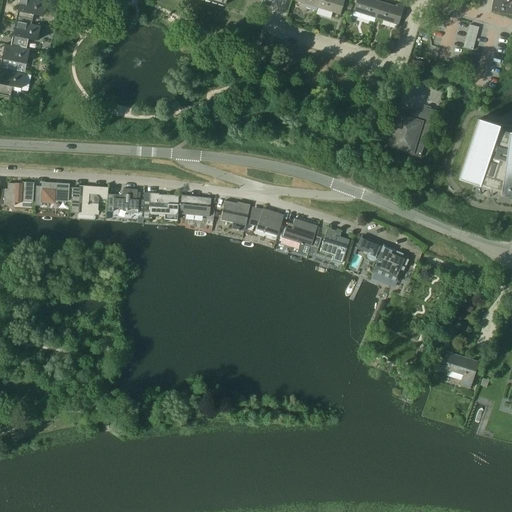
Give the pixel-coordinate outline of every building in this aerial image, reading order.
[(19,0),(16,21),(32,24),(34,14),(42,16),(45,2),(35,0),(19,0)] [(295,0),(295,1),(317,8),(319,0),(295,0)] [(339,15),(343,0),(319,0),(317,8),(339,15)] [(356,0),(353,11),(375,18),(380,2),(371,0),(356,0)] [(511,0),(492,0),(491,12),(502,14),(511,15),(511,0)] [(380,2),(375,18),(397,25),(403,6),(398,4),(397,8),(380,2)] [(11,45),(27,49),(29,39),(38,41),(40,26),(32,24),(16,21),(11,45)] [(469,25),(463,48),(472,51),(479,27),(469,25)] [(388,49),(393,50),(396,41),(391,39),(388,49)] [(0,68),(0,69),(25,74),(30,49),(27,49),(11,45),(5,44),(0,68)] [(22,89),(25,74),(0,69),(0,94),(11,97),(13,87),(22,89)] [(422,113),(408,109),(405,118),(398,115),(388,145),(411,152),(410,155),(420,158),(434,111),(429,109),(426,109),(423,111),(422,113)] [(478,119),(458,180),(473,185),(479,187),(480,184),(500,191),(500,196),(511,197),(511,133),(509,133),(510,127),(499,126),(498,126),(478,119)] [(34,183),(20,182),(19,185),(15,185),(15,184),(7,183),(7,189),(5,189),(4,205),(14,206),(15,202),(32,203),(34,183)] [(68,185),(42,184),(42,187),(36,186),(34,206),(41,206),(42,202),(54,203),(54,200),(67,201),(68,185)] [(72,188),(70,212),(97,214),(98,204),(98,197),(94,192),(89,192),(87,193),(85,191),(86,187),(80,187),(80,189),(72,188)] [(107,200),(107,194),(108,188),(107,188),(99,188),(99,195),(102,199),(107,200)] [(107,194),(107,200),(106,212),(113,212),(113,208),(126,209),(125,213),(137,214),(138,200),(136,200),(137,192),(137,190),(123,189),(122,192),(119,195),(107,194)] [(159,194),(150,193),(149,214),(164,215),(164,219),(177,220),(178,196),(159,195),(159,194)] [(211,198),(181,195),(179,214),(209,217),(211,198)] [(250,205),(237,202),(237,203),(224,201),(220,220),(232,223),(231,229),(244,231),(250,205)] [(249,218),(248,224),(257,226),(256,229),(277,236),(284,216),(263,209),(259,220),(249,218)] [(291,229),(285,227),(282,237),(311,246),(317,226),(294,219),(291,229)] [(340,232),(339,232),(327,228),(319,252),(333,256),(331,260),(342,264),(349,240),(340,237),(340,235),(340,234),(340,233),(340,232)] [(314,236),(311,246),(318,249),(321,238),(314,236)] [(383,246),(361,237),(356,248),(369,253),(370,251),(380,256),(376,264),(375,264),(375,266),(373,271),(398,282),(409,257),(393,250),(394,250),(383,245),(383,246)] [(446,352),(441,370),(448,372),(447,377),(462,381),(460,385),(469,387),(477,362),(479,355),(473,353),(470,360),(446,352)] [(480,386),(486,388),(489,381),(483,379),(480,386)]
